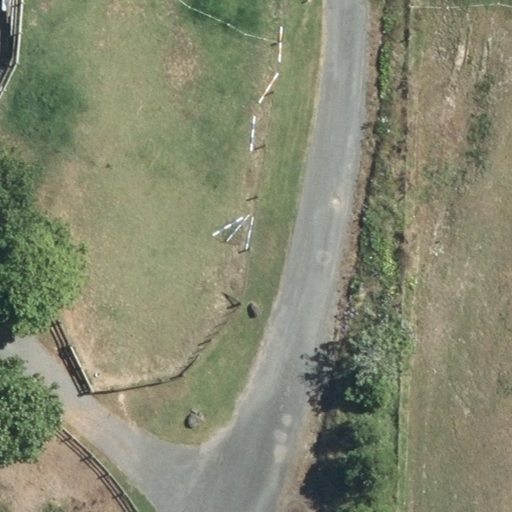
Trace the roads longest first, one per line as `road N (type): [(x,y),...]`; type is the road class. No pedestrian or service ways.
road 1 (track): [(216,511),(330,149),(334,0)]
road 2 (track): [(221,495),(11,348),(0,329)]
